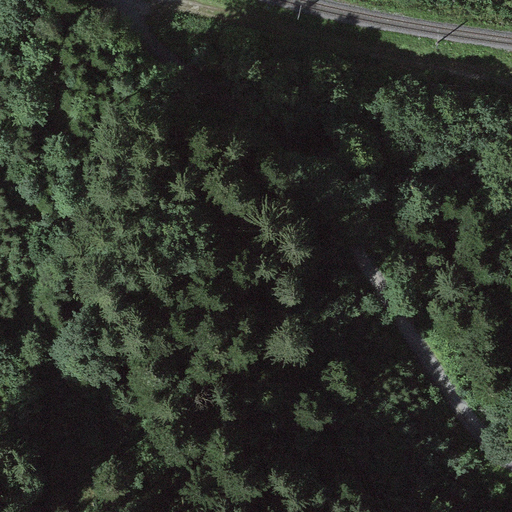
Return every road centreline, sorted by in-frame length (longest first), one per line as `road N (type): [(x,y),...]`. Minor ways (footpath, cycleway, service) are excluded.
road 1 (track): [(511,457),(463,412),(314,178),(174,68),(116,0)]
road 2 (track): [(511,75),(188,0)]
